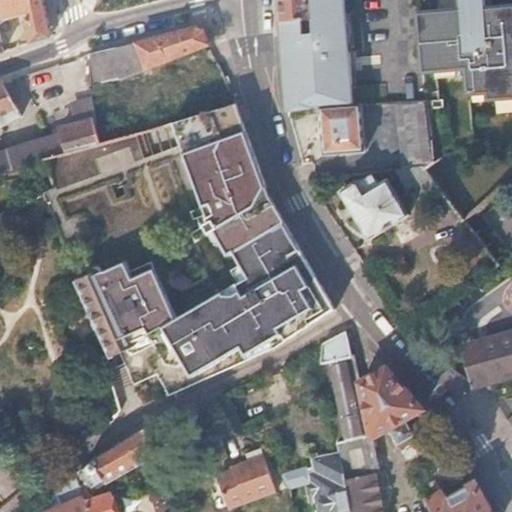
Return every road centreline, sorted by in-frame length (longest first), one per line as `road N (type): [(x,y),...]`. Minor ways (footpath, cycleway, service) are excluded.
road 1 (residential): [(5,511),(73,453),(363,309)]
road 2 (residential): [(363,309),(314,238),(270,142),(238,0)]
road 3 (residential): [(511,510),(363,309)]
road 4 (residential): [(80,35),(196,0)]
